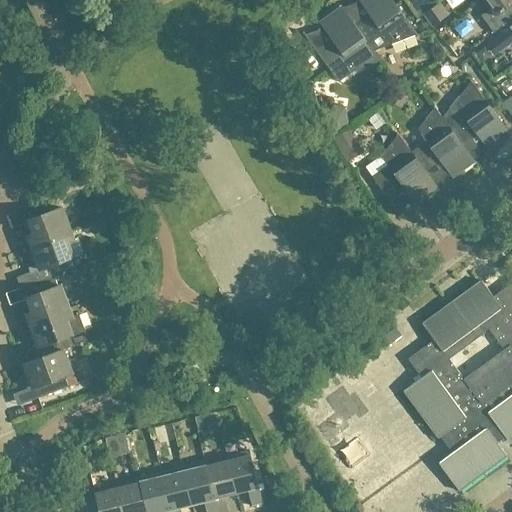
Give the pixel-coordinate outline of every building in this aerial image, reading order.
[(372,55),(373,54),(416,38),(417,40),(418,40),(389,0),(356,0),(369,17),(354,28),(353,28),(372,55)] [(511,0),(484,0),(482,2),(490,12),(480,19),(492,36),(511,21),(511,12),(510,9),(511,7),(511,0)] [(447,18),(439,6),(423,17),(431,29),(447,18)] [(332,43),(317,54),(330,73),(339,85),(355,74),(379,65),(381,67),(382,66),(373,54),(372,55),(353,28),(354,28),(340,9),(339,10),(340,11),(320,26),(321,28),(332,43)] [(511,140),(471,83),(470,84),(471,86),(442,121),(462,148),(477,137),(489,154),(510,140),(511,141),(511,140)] [(511,97),(502,105),(511,118),(511,97)] [(426,144),(411,155),(410,156),(424,175),(425,174),(440,163),(453,181),(473,166),(475,168),(476,167),(462,148),(442,121),(434,110),(433,110),(434,112),(418,132),(426,144)] [(341,134),(355,165),(369,159),(355,128),(341,134)] [(438,194),(439,194),(425,174),(424,175),(410,156),(411,155),(397,136),(396,137),(397,138),(381,158),(388,168),(372,180),(387,201),(404,190),(416,207),(437,193),(438,194)] [(30,248),(70,233),(61,209),(44,216),(40,205),(26,211),(30,221),(27,222),(32,236),(26,238),(30,248)] [(39,283),(54,278),(50,267),(72,258),(67,245),(73,243),(70,233),(30,248),(39,270),(34,271),(39,283)] [(79,262),(62,266),(64,275),(81,271),(79,262)] [(39,283),(25,288),(29,299),(26,300),(32,315),(26,317),(29,326),(68,311),(59,286),(57,287),(54,278),(39,283)] [(511,284),(501,293),(497,295),(498,296),(493,300),(482,284),(423,327),(434,343),(408,362),(421,381),(404,394),(439,441),(441,439),(447,447),(453,456),(438,466),(459,494),(507,459),(497,446),(501,443),(506,439),(509,444),(511,441),(511,284)] [(279,327),(296,315),(290,306),(272,319),(279,327)] [(68,311),(29,326),(38,349),(33,351),(37,361),(52,356),(62,352),(72,348),(68,337),(82,332),(76,316),(71,318),(68,311)] [(37,361),(23,366),(36,401),(69,389),(65,379),(71,376),(62,352),(52,356),(37,361)] [(122,453),(134,447),(128,432),(116,437),(122,453)] [(226,457),(235,495),(247,493),(250,507),(262,504),(249,452),(226,457)] [(203,463),(215,511),(226,511),(223,498),(235,495),(226,457),(203,463)] [(181,468),(191,507),(203,504),(204,511),(215,511),(203,463),(181,468)] [(159,474),(168,511),(179,511),(179,509),(191,507),(181,468),(159,474)] [(138,479),(145,511),(168,511),(159,474),(138,479)] [(145,511),(138,479),(115,485),(121,511),(145,511)] [(121,511),(115,485),(93,490),(97,511),(121,511)]
